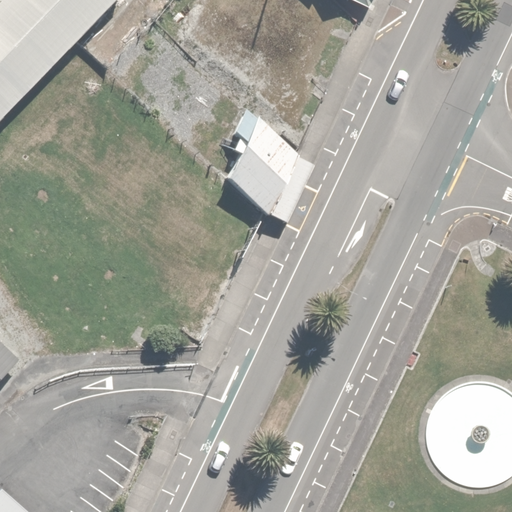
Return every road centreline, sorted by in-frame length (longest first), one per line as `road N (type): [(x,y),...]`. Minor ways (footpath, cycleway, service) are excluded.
road 1 (primary): [(442,143),(263,511)]
road 2 (primary): [(248,409),(386,115)]
road 3 (unclassified): [(0,444),(72,400),(122,389),(179,389),(248,409)]
road 4 (primary): [(510,0),(442,143)]
road 5 (primary): [(386,115),(441,0)]
